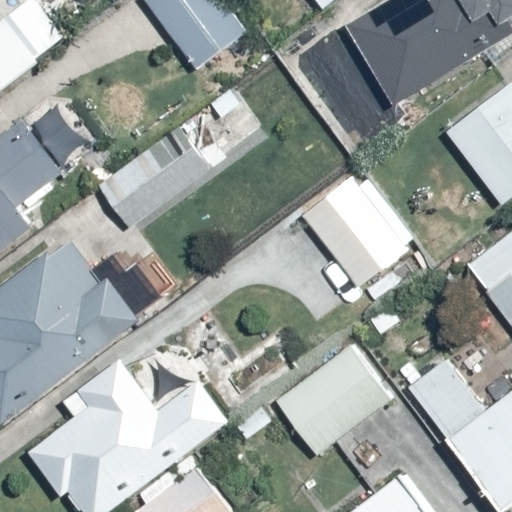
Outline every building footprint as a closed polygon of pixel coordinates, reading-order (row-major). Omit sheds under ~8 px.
[(248,31),(225,0),(150,0),(199,67),(248,31)] [(336,0),(318,0),(325,9),(336,0)] [(511,0),(396,0),(358,22),(401,99),(511,36),(511,0)] [(511,83),(452,129),(507,202),(511,197),(511,83)] [(0,137),(0,251),(37,223),(25,207),(72,171),(29,116),(0,137)] [(100,185),(115,204),(132,228),(214,168),(183,124),(127,165),(101,184),(100,185)] [(410,249),(356,177),(307,214),(361,286),(410,249)] [(50,247),(0,285),(0,417),(7,426),(147,320),(114,276),(108,280),(77,239),(56,255),(50,247)] [(511,267),(488,286),(511,318),(511,267)] [(394,398),(354,345),(280,400),(320,453),(394,398)] [(165,407),(127,356),(69,398),(80,414),(34,448),(68,493),(76,487),(94,511),(109,511),(236,419),(205,377),(165,407)] [(452,356),(412,385),(509,511),(511,510),(511,391),(491,407),(452,356)] [(236,511),(198,462),(135,510),(136,511),(236,511)] [(438,511),(407,472),(354,511),(438,511)]
